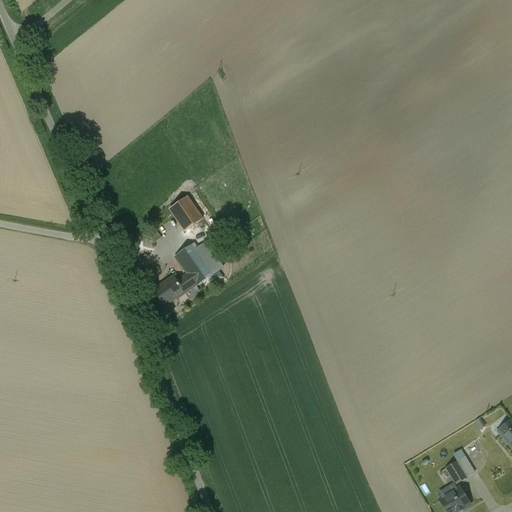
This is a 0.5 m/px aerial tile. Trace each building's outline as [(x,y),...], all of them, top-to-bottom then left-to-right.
[(202,220),(187,198),(170,210),(185,232),(202,220)] [(161,239),(155,231),(148,235),(154,244),(161,239)] [(219,263),(205,243),(197,249),(215,275),(223,269),(219,263)] [(197,249),(194,245),(175,258),(195,287),(196,288),(215,275),(197,249)] [(177,282),(173,278),(154,291),(164,307),(176,299),(177,300),(185,294),(195,287),(175,258),(187,275),(177,282)] [(195,287),(185,294),(189,301),(200,293),(199,293),(196,288),(195,287)] [(511,421),(505,412),(491,423),(511,448),(511,421)] [(475,474),(465,458),(457,463),(467,479),(475,474)] [(467,479),(457,463),(446,469),(446,470),(440,474),(448,487),(455,484),(456,486),(467,479)] [(459,489),(440,501),(446,511),(458,511),(469,506),(459,489)]
